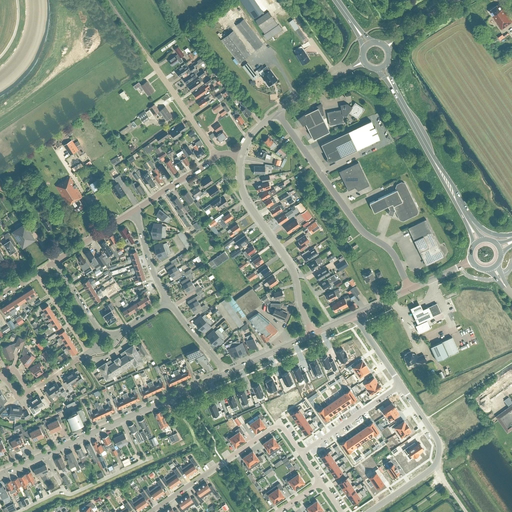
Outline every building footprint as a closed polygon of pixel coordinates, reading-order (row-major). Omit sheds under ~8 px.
[(240,0),(253,19),(265,10),(258,0),(240,0)] [(502,29),(511,22),(511,20),(499,3),(488,11),(502,29)] [(264,33),(277,24),(268,11),(255,20),(264,33)] [(255,50),(263,44),(243,19),(236,25),(255,50)] [(267,40),(282,30),(278,24),(263,35),(267,40)] [(302,40),(306,37),(299,27),(295,30),(302,40)] [(221,39),(239,63),(251,54),(233,30),(221,39)] [(160,49),(162,51),(172,45),(176,41),(174,39),(170,43),(166,46),(166,45),(160,49)] [(178,54),(175,56),(175,55),(171,58),(168,60),(172,65),(179,61),(180,63),(183,61),(180,57),(184,55),(178,46),(174,49),(178,54)] [(296,54),(302,63),(309,59),(306,55),(303,50),(296,54)] [(252,80),(257,76),(247,62),(242,66),(252,80)] [(179,69),(180,70),(177,73),(179,76),(186,72),(188,74),(196,69),(193,65),(189,68),(186,64),(179,69)] [(262,69),(265,72),(265,73),(261,76),(269,86),(277,79),(270,70),(269,70),(266,66),(262,69)] [(199,71),(197,68),(184,77),(185,78),(182,79),(186,84),(196,76),(195,75),(196,74),(195,73),(199,71)] [(205,73),(203,69),(196,74),(199,78),(205,73)] [(215,78),(219,84),(225,79),(221,74),(215,78)] [(201,84),(200,82),(203,79),(201,76),(194,81),(195,82),(189,87),(191,91),(201,84)] [(148,95),(154,90),(147,81),(141,85),(139,82),(133,86),(135,89),(138,87),(141,91),(144,89),(148,95)] [(200,90),(194,94),(196,98),(207,91),(205,89),(209,86),(207,84),(200,89),(200,90)] [(129,98),(123,91),(119,94),(122,99),(124,98),(126,101),(129,98)] [(200,107),(210,100),(209,97),(211,95),(210,93),(204,98),(198,103),(200,107)] [(251,113),(247,108),(249,106),(243,97),(238,100),(241,104),(240,105),(239,107),(240,109),(241,110),(246,116),(247,116),(249,115),(249,114),(251,113)] [(350,108),(346,105),(345,111),(348,113),(349,112),(358,118),(364,109),(355,102),(350,108)] [(159,110),(157,107),(154,104),(148,108),(149,109),(145,112),(144,110),(138,115),(143,123),(150,118),(149,117),(153,114),(153,115),(156,112),(159,116),(162,115),(166,120),(172,116),(165,106),(159,110)] [(308,133),(313,139),(317,138),(317,137),(329,131),(321,115),(323,114),(321,104),(312,109),(313,110),(304,114),(298,118),(302,124),(305,123),(309,132),(308,133)] [(345,111),(346,105),(341,106),(341,109),(327,112),(329,125),(344,122),(343,115),(344,114),(346,115),(345,116),(348,113),(345,111)] [(239,124),(244,121),(237,111),(232,115),(236,121),(237,121),(239,124)] [(334,160),(357,149),(379,138),(376,132),(377,132),(374,126),(373,127),(370,120),(348,131),(321,144),(327,157),(326,157),(326,156),(325,156),(329,164),(335,161),(335,160),(334,161),(334,160)] [(222,130),(221,128),(222,127),(219,122),(213,127),(216,131),(218,133),(215,135),(220,142),(227,136),(223,130),(222,130)] [(186,128),(183,124),(170,133),(174,139),(182,134),(181,132),(186,128)] [(127,126),(119,131),(122,135),(128,132),(127,131),(129,129),(127,126)] [(156,138),(159,142),(169,135),(166,130),(156,138)] [(268,137),(264,141),(269,146),(272,149),(277,145),(275,143),(273,141),(268,137)] [(65,144),(72,154),(80,149),(73,139),(65,144)] [(143,148),(146,152),(152,148),(149,143),(143,148)] [(198,158),(205,153),(200,146),(198,147),(196,144),(193,146),(195,149),(193,151),(198,158)] [(157,154),(163,150),(160,145),(154,149),(157,154)] [(184,147),(182,148),(187,155),(189,154),(191,152),(188,147),(187,145),(184,147)] [(167,154),(173,150),(170,146),(164,150),(167,154)] [(257,152),(256,155),(256,156),(257,156),(256,156),(264,159),(265,157),(269,159),(271,155),(266,153),(267,152),(261,149),(259,153),(258,152),(258,153),(257,152)] [(157,154),(160,158),(166,154),(164,150),(157,154)] [(186,165),(190,162),(184,153),(181,155),(183,158),(182,159),(186,165)] [(111,161),(113,165),(120,161),(118,156),(111,161)] [(180,169),(184,166),(177,156),(175,158),(177,161),(175,162),(180,169)] [(280,166),(274,165),(273,165),(273,168),(278,169),(280,169),(283,166),(286,159),(284,157),(280,166)] [(169,159),(167,160),(165,162),(172,173),(173,172),(174,173),(175,172),(175,171),(177,170),(169,159)] [(358,162),(339,171),(348,190),(355,187),(357,190),(369,185),(358,162)] [(158,167),(157,168),(161,174),(162,174),(165,178),(166,178),(167,178),(168,177),(168,176),(170,175),(167,171),(168,171),(167,170),(163,164),(161,165),(158,167)] [(265,164),(264,166),(254,166),(253,166),(253,173),(254,173),(264,173),(268,173),(268,168),(271,168),(272,165),(265,164)] [(139,176),(142,174),(138,170),(136,168),(135,166),(133,167),(135,169),(139,176)] [(160,175),(155,167),(154,166),(151,167),(156,175),(154,176),(158,182),(159,182),(160,182),(160,181),(162,179),(159,175),(160,175)] [(140,177),(133,167),(133,168),(132,167),(130,169),(133,174),(136,179),(139,177),(135,172),(136,172),(140,177)] [(153,180),(148,172),(143,175),(145,179),(144,181),(145,183),(147,182),(151,187),(152,187),(153,186),(155,184),(153,180)] [(114,193),(116,196),(117,196),(117,197),(125,192),(120,185),(123,183),(118,175),(114,178),(117,183),(111,187),(114,192),(114,193)] [(75,212),(83,206),(78,199),(82,196),(70,176),(56,185),(68,205),(70,204),(71,205),(75,212)] [(205,187),(213,181),(210,176),(201,182),(203,184),(201,185),(203,188),(205,187)] [(96,180),(91,183),(94,188),(99,185),(96,180)] [(268,181),(263,184),(263,183),(256,186),(258,191),(262,190),(262,191),(271,187),(268,181)] [(135,182),(133,183),(131,184),(137,194),(139,192),(140,194),(145,191),(140,184),(138,185),(135,182)] [(396,190),(383,196),(369,203),(374,212),(388,205),(389,209),(388,213),(392,215),(394,210),(395,210),(399,219),(403,220),(416,214),(418,210),(405,183),(401,182),(397,184),(395,188),(396,190)] [(211,197),(220,191),(216,185),(208,191),(211,197)] [(198,195),(202,192),(198,187),(191,192),(195,197),(198,195)] [(269,195),(276,191),(274,187),(267,191),(267,190),(264,192),(264,193),(260,195),(262,199),(266,197),(266,198),(270,195),(269,195)] [(280,201),(285,199),(295,192),(293,189),(289,191),(287,193),(278,198),(280,201)] [(188,204),(193,200),(187,192),(182,195),(188,204)] [(289,205),(294,201),(291,196),(286,199),(289,205)] [(184,212),(180,207),(183,205),(177,197),(172,201),(177,209),(176,210),(180,215),(184,212)] [(224,197),(221,199),(220,197),(203,208),(205,211),(211,206),(212,207),(216,205),(215,204),(216,203),(220,208),(228,202),(224,197)] [(268,207),(276,201),(274,198),(271,200),(270,197),(264,201),(268,207)] [(300,212),(301,212),(306,208),(301,201),(295,205),(300,212)] [(273,215),(282,210),(284,208),(281,203),(270,210),(273,215)] [(160,209),(156,215),(163,220),(163,219),(167,222),(170,217),(167,215),(160,209)] [(293,212),(291,209),(288,211),(285,214),(285,213),(276,219),(279,224),(288,218),(286,216),(293,212)] [(312,216),(307,209),(300,213),(305,221),(312,216)] [(222,217),(223,217),(218,220),(223,227),(228,224),(227,223),(231,220),(230,219),(233,217),(229,212),(222,217)] [(54,214),(49,217),(47,218),(45,214),(42,216),(45,220),(43,222),(48,229),(47,230),(48,230),(52,228),(51,227),(54,225),(53,223),(58,220),(54,214)] [(192,222),(197,230),(201,227),(197,221),(196,219),(192,222)] [(412,236),(430,227),(426,219),(408,227),(412,236)] [(288,233),(295,228),(298,226),(295,220),(291,223),(285,227),(286,230),(287,232),(288,232),(288,233)] [(320,227),(315,221),(306,227),(311,233),(320,227)] [(25,224),(17,229),(14,231),(12,232),(16,237),(16,236),(23,246),(34,238),(29,230),(30,230),(28,227),(27,228),(25,224)] [(237,224),(227,231),(231,236),(238,231),(237,230),(240,228),(237,224)] [(129,245),(134,242),(130,234),(129,234),(130,233),(129,232),(130,232),(129,230),(128,230),(127,229),(125,226),(122,229),(119,231),(122,235),(124,238),(126,237),(129,241),(128,242),(129,245)] [(430,227),(412,236),(419,252),(420,251),(421,253),(422,253),(426,260),(429,261),(440,256),(442,252),(430,227)] [(311,241),(322,234),(320,229),(308,236),(311,241)] [(10,254),(13,252),(12,252),(16,249),(12,243),(14,242),(8,232),(4,235),(7,242),(4,244),(8,251),(10,254)] [(116,246),(119,244),(115,238),(113,234),(108,237),(112,243),(114,242),(116,246)] [(298,244),(297,245),(298,247),(299,247),(298,248),(300,250),(301,250),(307,246),(306,243),(308,242),(309,241),(308,239),(305,234),(297,240),(300,243),(298,244)] [(248,239),(245,235),(236,241),(240,247),(249,241),(247,240),(248,239)] [(232,239),(223,245),(225,248),(234,242),(232,239)] [(106,249),(107,250),(105,251),(107,256),(113,252),(109,246),(109,247),(105,240),(102,241),(100,242),(100,243),(99,243),(104,250),(106,249)] [(156,253),(169,247),(166,242),(162,244),(162,242),(154,246),(156,253)] [(243,252),(245,254),(247,258),(250,256),(249,254),(255,249),(252,245),(246,250),(243,252)] [(169,247),(156,253),(160,259),(168,256),(167,254),(171,253),(169,247)] [(318,253),(314,247),(309,250),(309,252),(303,256),(304,258),(305,260),(306,260),(309,258),(309,259),(313,257),(318,253)] [(89,259),(91,258),(92,260),(92,262),(90,262),(93,266),(98,263),(90,250),(87,251),(85,252),(85,253),(89,259)] [(128,260),(138,256),(136,251),(130,253),(131,257),(130,257),(129,256),(127,257),(128,260)] [(212,260),(216,266),(229,257),(224,251),(212,260)] [(77,257),(81,263),(79,264),(83,271),(90,266),(86,261),(85,261),(81,254),(77,257)] [(109,262),(107,258),(106,259),(102,254),(95,258),(101,267),(109,262)] [(327,258),(330,262),(336,258),(333,254),(327,258)] [(253,261),(251,262),(254,268),(263,261),(262,260),(263,260),(260,255),(253,260),(253,261)] [(315,260),(315,261),(309,265),(310,267),(310,268),(311,269),(312,270),(315,268),(319,266),(317,264),(322,261),(320,256),(315,260)] [(172,263),(166,267),(169,273),(177,268),(175,265),(178,263),(178,262),(177,260),(175,258),(170,261),(172,263)] [(344,259),(335,265),(339,270),(348,265),(344,259)] [(240,269),(248,264),(246,261),(238,266),(240,269)] [(139,262),(134,264),(135,268),(134,268),(133,267),(130,268),(131,271),(141,268),(139,262)] [(264,276),(271,271),(268,266),(261,271),(258,273),(260,275),(262,274),(264,276)] [(318,280),(330,272),(327,267),(319,272),(319,273),(315,275),(316,277),(316,278),(317,279),(318,279),(318,280)] [(177,268),(169,273),(173,279),(183,273),(185,275),(190,272),(189,269),(185,272),(184,270),(182,270),(180,272),(177,268)] [(366,282),(374,278),(371,270),(363,274),(366,282)] [(247,276),(250,280),(257,275),(254,271),(247,276)] [(187,278),(181,282),(184,288),(192,283),(190,279),(193,277),(193,276),(190,272),(185,275),(187,278)] [(143,273),(137,275),(138,278),(134,279),(135,282),(139,280),(139,281),(145,279),(143,273)] [(327,279),(320,283),(322,286),(321,287),(322,288),(323,288),(323,289),(330,285),(329,283),(332,281),(332,282),(337,279),(334,274),(326,278),(327,279)] [(271,286),(278,281),(274,276),(267,281),(264,284),(266,286),(269,284),(271,286)] [(86,288),(95,282),(93,280),(91,281),(91,283),(90,283),(88,279),(83,283),(86,288)] [(96,284),(95,282),(86,288),(89,293),(94,289),(92,286),(93,285),(94,286),(96,284)] [(192,283),(184,288),(188,294),(194,290),(196,292),(201,289),(200,287),(199,285),(197,285),(195,286),(192,283)] [(32,288),(27,291),(33,301),(35,299),(34,297),(33,297),(32,296),(36,293),(32,288)] [(245,315),(262,302),(252,288),(234,300),(245,315)] [(334,291),(326,295),(328,298),(328,300),(329,300),(329,301),(337,297),(340,296),(338,292),(340,291),(338,288),(334,291)] [(350,290),(352,292),(348,295),(347,294),(344,296),(345,299),(349,297),(351,300),(355,297),(354,296),(356,295),(357,295),(352,288),(350,290)] [(97,293),(94,289),(89,293),(92,298),(101,292),(100,290),(97,291),(97,293)] [(197,295),(187,301),(191,307),(199,302),(196,299),(199,297),(199,296),(199,294),(203,292),(201,289),(196,292),(197,295)] [(283,300),(283,296),(282,290),(273,292),(274,296),(271,296),(272,299),(275,298),(279,297),(279,301),(283,300)] [(33,301),(27,291),(22,295),(25,300),(29,298),(30,299),(29,300),(31,302),(33,301)] [(103,294),(101,292),(92,298),(95,303),(101,299),(98,295),(99,295),(100,295),(103,294)] [(142,298),(145,303),(150,300),(147,295),(145,292),(142,293),(145,297),(142,298)] [(25,300),(22,295),(17,298),(23,307),(25,306),(23,303),(23,304),(22,303),(25,300)] [(145,303),(142,298),(138,301),(138,300),(138,298),(137,296),(135,298),(140,307),(145,303)] [(23,307),(17,298),(11,301),(15,307),(19,304),(20,306),(19,306),(20,309),(23,307)] [(136,302),(132,305),(135,310),(140,307),(135,298),(132,299),(134,301),(135,301),(136,302)] [(336,301),(337,303),(332,305),(333,309),(334,310),(334,311),(335,311),(340,309),(341,309),(342,309),(342,308),(347,305),(344,298),(336,301)] [(15,307),(11,301),(6,305),(12,314),(15,313),(13,310),(12,310),(11,309),(15,307)] [(127,302),(125,304),(131,313),(135,310),(132,305),(128,307),(128,306),(128,305),(127,302)] [(199,302),(191,307),(195,313),(201,310),(202,312),(208,309),(206,306),(205,305),(204,304),(201,306),(199,302)] [(110,303),(107,305),(105,306),(108,311),(109,310),(109,311),(103,315),(109,323),(110,323),(112,322),(112,321),(116,318),(111,310),(114,308),(110,303)] [(280,308),(280,304),(280,303),(270,303),(270,308),(274,310),(272,315),(283,320),(287,312),(280,309),(280,308)] [(436,303),(427,307),(431,316),(440,312),(436,303)] [(131,313),(125,304),(123,305),(124,308),(126,308),(122,311),(126,316),(131,313)] [(420,304),(410,309),(417,324),(432,317),(427,307),(422,310),(420,304)] [(1,308),(6,316),(9,314),(10,315),(12,314),(6,305),(1,308)] [(42,316),(51,310),(48,305),(42,308),(45,312),(44,313),(43,312),(40,314),(42,316)] [(51,310),(42,316),(43,318),(46,317),(45,316),(47,315),(49,319),(55,315),(51,310)] [(277,330),(269,322),(258,312),(248,319),(257,331),(260,334),(259,335),(264,341),(269,338),(277,330)] [(198,327),(209,318),(205,314),(202,316),(201,315),(195,321),(198,327)] [(55,315),(49,319),(52,322),(50,323),(50,322),(47,324),(49,326),(58,320),(55,315)] [(19,325),(23,322),(24,321),(20,316),(15,319),(19,325)] [(212,322),(209,318),(198,327),(204,331),(210,326),(209,325),(212,322)] [(62,326),(58,320),(49,326),(50,329),(53,327),(52,326),(53,325),(56,329),(62,326)] [(427,320),(415,325),(419,333),(430,328),(427,320)] [(4,334),(10,330),(7,325),(1,329),(4,334)] [(211,341),(222,332),(218,328),(215,331),(214,330),(208,335),(211,341)] [(58,341),(68,335),(64,330),(59,333),(61,337),(60,338),(59,337),(57,339),(58,341)] [(225,337),(222,332),(211,341),(217,346),(223,341),(222,340),(225,337)] [(250,348),(257,346),(253,337),(251,334),(246,336),(247,340),(246,340),(250,348)] [(68,335),(58,341),(60,343),(62,342),(62,341),(63,340),(65,344),(71,340),(68,335)] [(437,360),(448,355),(458,351),(451,336),(442,341),(430,346),(437,360)] [(10,344),(2,347),(7,359),(14,356),(13,352),(14,350),(16,346),(21,348),(25,340),(19,337),(16,344),(13,343),(10,345),(10,344)] [(238,339),(233,342),(239,354),(245,350),(241,343),(240,343),(238,339)] [(71,340),(65,344),(68,348),(67,348),(66,348),(63,349),(65,352),(74,345),(71,340)] [(239,354),(233,342),(228,344),(229,348),(228,348),(232,356),(239,354)] [(105,362),(98,367),(106,379),(133,362),(135,366),(143,360),(139,354),(142,353),(144,356),(148,354),(141,343),(137,346),(140,349),(137,351),(133,345),(125,350),(120,353),(122,356),(119,357),(118,357),(114,359),(115,360),(112,362),(110,360),(105,363),(105,362)] [(78,351),(74,345),(65,352),(66,354),(69,352),(68,351),(70,350),(72,354),(78,351)] [(23,355),(20,359),(24,363),(27,366),(35,357),(31,353),(28,350),(24,346),(21,353),(23,355)] [(186,353),(186,354),(189,359),(195,356),(197,358),(195,360),(196,361),(198,360),(207,370),(213,368),(203,356),(205,354),(199,347),(186,353)] [(342,348),(336,351),(339,358),(337,359),(339,364),(342,363),(341,361),(347,358),(346,357),(347,357),(345,352),(344,352),(342,348)] [(41,353),(46,361),(50,358),(45,350),(41,353)] [(415,361),(421,363),(426,361),(423,354),(417,357),(416,354),(415,355),(414,354),(413,353),(412,353),(410,351),(406,353),(405,354),(404,354),(404,355),(404,356),(403,357),(407,365),(415,361)] [(327,355),(320,358),(325,368),(331,366),(333,370),(337,369),(333,359),(329,361),(327,355)] [(316,360),(309,363),(312,368),(310,369),(312,375),(314,374),(315,375),(321,372),(316,360)] [(349,370),(351,368),(354,373),(365,365),(366,365),(363,361),(362,360),(356,365),(354,362),(347,367),(349,370)] [(43,367),(40,362),(30,368),(32,372),(33,372),(36,376),(43,371),(41,368),(43,367)] [(365,365),(354,373),(358,377),(357,378),(359,381),(364,377),(363,375),(369,370),(365,365)] [(299,367),(292,370),(297,380),(303,378),(305,381),(308,380),(305,372),(302,374),(299,367)] [(185,378),(183,372),(180,374),(177,369),(175,370),(180,380),(185,378)] [(79,372),(76,374),(74,371),(69,374),(75,382),(77,381),(79,383),(84,379),(79,372)] [(284,381),(281,382),(285,391),(288,389),(287,386),(293,384),(288,372),(281,375),(282,377),(284,381)] [(511,373),(511,374),(486,393),(490,399),(511,382),(511,373)] [(69,374),(64,377),(67,382),(65,384),(70,392),(73,390),(70,386),(75,382),(69,374)] [(174,383),(172,377),(169,379),(167,374),(164,375),(166,380),(169,385),(174,383)] [(363,385),(366,390),(377,382),(374,377),(367,381),(365,379),(359,383),(361,386),(363,385)] [(268,381),(266,382),(268,387),(266,387),(268,391),(270,390),(270,391),(277,389),(277,388),(279,387),(277,383),(275,384),(272,378),(268,380),(268,381)] [(152,381),(150,382),(154,392),(160,390),(157,384),(154,386),(152,381)] [(59,387),(56,382),(51,386),(57,394),(62,391),(65,396),(68,394),(62,386),(60,387),(59,387)] [(377,382),(366,390),(369,394),(368,395),(370,398),(375,395),(373,392),(381,387),(380,386),(380,385),(378,383),(379,383),(378,383),(377,382)] [(255,394),(252,395),(255,402),(264,398),(263,395),(259,384),(253,387),(255,394)] [(51,386),(46,389),(49,393),(49,394),(47,396),(51,402),(54,400),(52,397),(57,394),(51,386)] [(149,395),(146,389),(143,390),(141,386),(139,387),(141,391),(141,392),(143,397),(149,395)] [(345,392),(351,401),(356,398),(350,389),(345,392)] [(244,391),(237,393),(242,404),(248,401),(249,405),(253,403),(250,397),(247,398),(244,391)] [(344,391),(340,394),(346,404),(351,401),(345,392),(344,391)] [(134,401),(132,396),(129,397),(126,392),(124,393),(129,404),(134,401)] [(340,394),(335,397),(342,407),(346,404),(340,394)] [(39,395),(34,398),(40,407),(44,404),(46,407),(49,405),(45,398),(43,400),(42,400),(39,395)] [(229,404),(226,406),(229,412),(233,411),(231,407),(237,405),(233,395),(227,398),(229,404)] [(123,406),(121,401),(118,402),(116,397),(113,398),(115,403),(118,409),(123,406)] [(335,397),(331,400),(337,410),(342,407),(335,397)] [(32,406),(32,407),(29,409),(33,414),(36,412),(41,409),(40,407),(34,398),(29,402),(32,406)] [(331,400),(326,403),(327,405),(333,413),(337,410),(331,400)] [(380,411),(384,415),(395,408),(395,407),(394,406),(395,406),(394,406),(392,404),(393,403),(392,403),(392,402),(384,408),(382,405),(377,409),(379,411),(380,411)] [(215,403),(208,406),(213,416),(219,414),(220,416),(223,415),(221,410),(218,411),(215,403)] [(101,404),(99,405),(104,415),(109,413),(106,407),(103,409),(101,404)] [(323,408),(329,416),(333,413),(327,405),(323,408)] [(4,410),(0,414),(0,415),(3,418),(5,416),(9,416),(9,420),(15,420),(15,417),(16,407),(10,406),(10,412),(9,412),(6,412),(4,410)] [(322,406),(317,410),(324,420),(329,416),(323,408),(322,406)] [(511,406),(499,417),(508,430),(511,426),(511,406)] [(16,407),(15,417),(20,418),(20,419),(26,419),(28,418),(31,416),(27,410),(27,409),(24,411),(22,411),(22,407),(16,407)] [(301,407),(291,414),(294,419),(302,414),(305,412),(301,407)] [(72,415),(68,416),(73,427),(82,423),(81,421),(87,418),(82,408),(72,412),(72,413),(71,413),(72,415)] [(395,408),(384,415),(387,420),(386,420),(388,423),(394,420),(392,417),(398,413),(395,408)] [(98,418),(96,412),(93,413),(90,409),(88,410),(90,415),(93,420),(98,418)] [(162,410),(155,414),(161,428),(169,425),(162,410)] [(259,417),(254,420),(260,429),(265,426),(261,420),(263,418),(260,413),(257,415),(259,417)] [(302,414),(294,419),(298,424),(306,419),(302,414)] [(56,430),(61,427),(59,422),(62,421),(59,415),(54,418),(55,420),(52,421),(56,430)] [(147,425),(144,418),(138,421),(142,428),(145,427),(147,432),(146,432),(148,437),(152,435),(147,425)] [(48,420),(46,421),(45,419),(43,421),(46,428),(49,427),(51,432),(56,430),(52,421),(49,423),(48,420)] [(306,419),(298,424),(301,429),(309,424),(309,423),(306,419)] [(260,429),(254,420),(250,424),(248,421),(245,423),(248,428),(251,426),(255,432),(260,429)] [(390,426),(392,429),(393,428),(396,433),(407,425),(406,423),(404,421),(397,425),(395,422),(390,426)] [(309,424),(301,429),(305,434),(315,427),(311,422),(309,423),(309,424)] [(372,422),(368,425),(373,434),(374,435),(379,432),(372,422)] [(39,438),(44,436),(41,430),(44,429),(41,423),(37,426),(38,428),(35,429),(39,438)] [(144,440),(143,437),(140,432),(139,432),(136,426),(135,426),(133,423),(128,426),(131,432),(134,431),(138,439),(140,442),(144,440)] [(368,426),(363,428),(369,437),(373,434),(368,425),(367,425),(368,426)] [(407,425),(396,433),(399,438),(401,441),(406,437),(404,435),(410,430),(408,427),(409,427),(407,425)] [(234,434),(240,443),(245,440),(243,437),(241,433),(243,432),(240,427),(237,429),(239,431),(234,434)] [(39,438),(35,429),(32,431),(31,428),(26,431),(28,436),(31,435),(34,440),(39,438)] [(363,428),(359,432),(365,440),(369,437),(363,428)] [(20,447),(25,445),(22,439),(25,438),(22,432),(18,435),(19,437),(16,438),(20,447)] [(177,432),(168,436),(171,443),(180,439),(177,432)] [(359,432),(354,435),(360,443),(365,440),(359,432)] [(117,445),(127,440),(124,433),(113,438),(117,445)] [(240,443),(234,434),(229,437),(228,435),(225,437),(228,442),(231,440),(235,446),(240,443)] [(108,435),(102,438),(105,444),(103,445),(107,453),(112,450),(114,455),(118,453),(115,448),(112,441),(111,441),(108,435)] [(354,435),(350,438),(356,446),(355,446),(357,448),(361,444),(360,443),(354,435)] [(20,447),(16,438),(13,440),(12,437),(7,440),(9,445),(12,444),(15,449),(20,447)] [(272,437),(268,440),(275,451),(280,448),(276,441),(272,437)] [(346,440),(345,441),(351,449),(352,449),(351,449),(355,446),(356,446),(350,438),(346,441),(346,440)] [(101,444),(99,444),(97,440),(93,442),(98,453),(98,452),(100,456),(98,457),(102,467),(106,466),(102,455),(107,453),(103,445),(102,445),(101,444)] [(275,451),(268,440),(263,443),(267,449),(265,451),(268,456),(275,451)] [(345,441),(341,444),(347,452),(351,449),(345,441)] [(415,445),(413,442),(403,450),(406,454),(410,452),(412,456),(413,455),(413,456),(418,453),(418,452),(423,448),(422,447),(423,447),(420,443),(419,444),(419,442),(415,445)] [(94,462),(98,460),(90,443),(86,445),(87,447),(86,447),(89,453),(90,453),(92,458),(92,457),(94,462)] [(85,454),(85,455),(81,447),(76,449),(82,462),(87,460),(86,457),(85,454)] [(247,454),(255,465),(262,460),(259,455),(257,457),(252,450),(247,454)] [(331,450),(320,457),(324,462),(332,456),(330,454),(332,452),(331,450)] [(66,454),(68,458),(66,459),(70,468),(75,466),(77,470),(80,468),(72,451),(66,454)] [(244,465),(248,470),(255,465),(247,454),(243,457),(247,463),(244,465)] [(63,471),(65,470),(64,466),(65,465),(61,456),(55,459),(59,469),(61,467),(63,471)] [(191,462),(187,465),(193,473),(197,470),(195,466),(197,464),(192,456),(189,459),(191,462)] [(332,456),(324,462),(327,467),(335,461),(332,456)] [(124,466),(131,463),(128,457),(122,461),(124,466)] [(390,465),(386,468),(392,476),(399,472),(397,469),(398,469),(396,466),(395,467),(390,459),(387,461),(390,465)] [(335,461),(327,467),(331,472),(339,466),(338,466),(335,461)] [(120,469),(117,462),(112,465),(114,468),(115,471),(120,469)] [(45,464),(39,467),(42,473),(46,480),(49,478),(47,474),(46,474),(44,472),(48,470),(45,464)] [(193,473),(187,465),(182,468),(180,465),(177,467),(182,474),(185,472),(188,476),(193,473)] [(339,466),(331,472),(334,477),(344,470),(340,465),(338,466),(339,466)] [(42,473),(39,467),(34,469),(37,475),(40,474),(43,481),(46,480),(42,473)] [(170,476),(176,484),(181,481),(178,477),(181,475),(176,468),(173,470),(175,473),(170,476)] [(371,481),(368,483),(371,486),(374,484),(376,487),(377,488),(380,486),(379,485),(383,482),(379,476),(382,474),(378,468),(372,472),(373,474),(369,477),(371,481)] [(32,484),(34,483),(33,479),(34,478),(31,471),(25,473),(29,481),(30,480),(32,484)] [(297,472),(293,476),(299,485),(304,482),(297,472)] [(25,483),(28,482),(24,474),(23,474),(22,475),(21,476),(19,477),(21,482),(24,488),(27,487),(25,483)] [(61,477),(65,483),(67,484),(70,482),(65,475),(61,477)] [(176,484),(170,476),(166,479),(164,476),(161,478),(166,486),(168,484),(171,488),(176,484)] [(299,485),(293,476),(288,479),(287,477),(284,479),(287,484),(290,483),(294,489),(299,485)] [(348,476),(339,483),(342,488),(350,483),(352,481),(348,476)] [(18,486),(21,485),(18,477),(17,478),(16,477),(15,478),(14,479),(12,480),(15,485),(14,485),(17,491),(20,490),(18,486)] [(154,487),(160,496),(165,492),(162,488),(165,486),(159,479),(156,481),(159,484),(154,487)] [(18,496),(17,494),(11,481),(9,481),(5,483),(9,490),(12,488),(13,491),(16,497),(18,496)] [(206,482),(201,486),(206,494),(211,491),(213,494),(217,492),(211,484),(209,486),(206,482)] [(271,488),(279,499),(284,496),(279,490),(283,487),(279,482),(271,488)] [(350,483),(342,488),(346,493),(353,488),(356,486),(354,484),(352,485),(350,483)] [(2,498),(5,497),(8,495),(7,492),(5,488),(4,489),(2,485),(0,485),(0,494),(0,495),(2,498)] [(206,494),(201,486),(196,489),(198,493),(196,495),(201,503),(204,500),(202,497),(206,494)] [(160,496),(154,487),(150,490),(147,487),(144,490),(149,497),(152,495),(155,499),(160,496)] [(270,496),(274,503),(279,499),(271,488),(263,494),(266,499),(270,496)] [(353,488),(346,493),(349,498),(357,493),(357,492),(353,488)] [(138,499),(144,507),(148,504),(146,499),(148,498),(143,490),(140,492),(142,495),(138,499)] [(357,493),(349,498),(352,503),(360,498),(363,496),(359,491),(357,492),(357,493)] [(188,494),(183,498),(189,506),(194,503),(196,506),(199,504),(194,496),(191,498),(188,494)] [(189,506),(183,498),(178,501),(181,506),(178,507),(181,511),(185,511),(184,510),(189,506)] [(144,507),(138,499),(133,502),(131,499),(128,501),(133,508),(136,506),(139,510),(144,507)] [(316,500),(312,504),(317,511),(323,511),(324,511),(316,500)] [(91,511),(93,511),(91,508),(94,506),(91,501),(85,504),(87,507),(81,511),(91,511)] [(121,509),(123,511),(130,511),(129,510),(132,509),(127,501),(124,503),(126,506),(121,509)]
